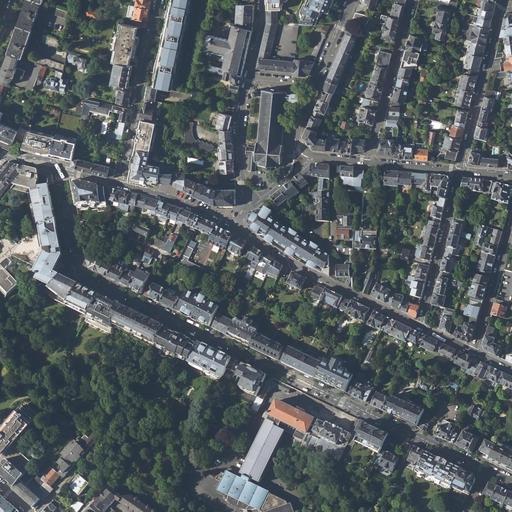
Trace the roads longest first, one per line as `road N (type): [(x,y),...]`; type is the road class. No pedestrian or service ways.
road 1 (residential): [(487,469),(86,276),(60,170)]
road 2 (secondary): [(235,221),(295,266),(420,326)]
road 3 (residential): [(159,0),(119,184)]
road 4 (residential): [(511,2),(501,7),(460,170)]
road 5 (residential): [(412,0),(370,161)]
road 6 (residential): [(460,170),(420,326)]
road 7 (tertiary): [(511,226),(474,351)]
road 8 (residential): [(249,202),(240,125),(250,75)]
road 9 (secondary): [(119,184),(235,221)]
